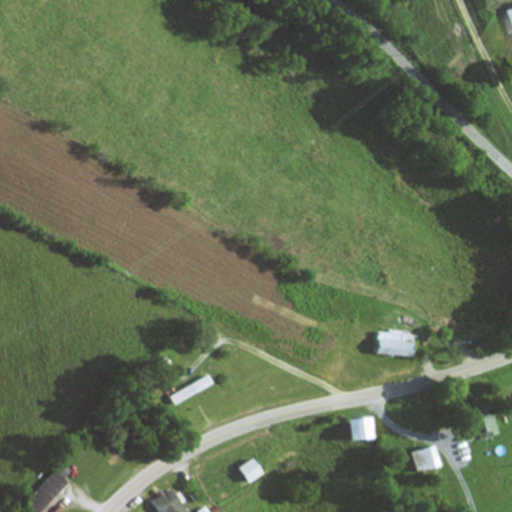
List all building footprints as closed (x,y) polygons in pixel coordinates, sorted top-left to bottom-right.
[(411,355),(411,332),(374,332),(374,355),(411,355)] [(216,396),(203,376),(180,393),(193,412),(216,396)] [(479,440),(498,435),(491,408),(471,413),(479,440)] [(353,419),(354,440),(375,440),(374,419),(353,419)] [(165,435),(159,423),(139,432),(145,445),(165,435)] [(414,474),(440,468),(435,447),(409,452),(414,474)] [(244,468),(255,483),(270,473),(259,457),(244,468)] [(42,511),(71,484),(58,471),(26,503),(34,511),(42,511)] [(155,504),(161,511),(188,511),(192,509),(175,488),(155,504)]
